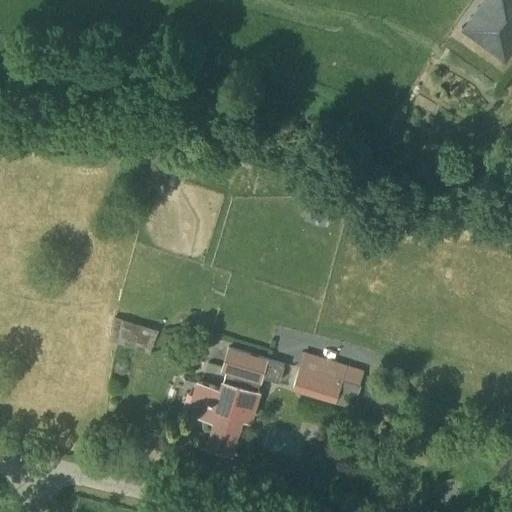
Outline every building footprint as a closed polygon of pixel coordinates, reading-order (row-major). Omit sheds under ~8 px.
[(511,49),(511,0),(495,0),(471,34),(505,59),(511,49)] [(171,195),(184,152),(165,147),(162,154),(154,151),(145,183),(153,185),(152,189),(171,195)] [(157,328),(115,316),(114,315),(107,339),(114,341),(150,352),(157,328)] [(188,411),(213,419),(207,440),(209,441),(208,444),(213,445),(214,445),(213,447),(216,447),(217,446),(232,450),(242,415),(250,418),(258,390),(255,389),(258,379),(259,379),(260,376),(279,381),(284,364),(228,347),(222,367),(227,369),(224,381),(226,382),(223,389),(198,382),(194,393),(188,411)] [(293,388),(353,407),(361,384),(359,383),(364,370),(305,352),(301,365),(300,365),(293,388)]
